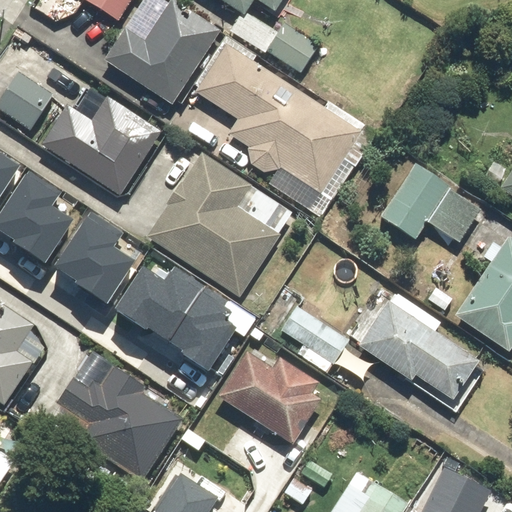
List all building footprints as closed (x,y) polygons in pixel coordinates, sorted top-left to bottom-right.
[(89,0),(122,21),(135,0),(89,0)] [(166,0),(148,0),(109,60),(177,104),(225,31),(177,0),(174,0),(172,4),(166,0)] [(226,0),(249,15),(258,0),(262,0),(279,11),(285,0),(226,0)] [(245,13),(234,31),(269,53),(280,36),(245,13)] [(321,45),(288,24),(271,51),(304,72),(321,45)] [(366,131),(231,44),(199,93),(241,119),(231,134),(252,147),(251,149),(254,163),(267,172),(283,170),(284,167),(325,194),(366,131)] [(21,73),(0,105),(0,107),(34,129),(55,95),(21,73)] [(46,145),(124,195),(166,131),(111,96),(96,120),(72,105),(46,145)] [(367,132),(349,159),(359,165),(376,138),(367,132)] [(0,199),(21,164),(0,151),(0,199)] [(207,154),(151,236),(243,297),(285,235),(241,206),(255,186),(207,154)] [(419,239),(431,221),(463,242),(485,210),(453,189),(454,187),(419,164),(385,216),(419,239)] [(281,170),(272,183),(313,210),(321,197),(281,170)] [(18,250),(43,265),(72,216),(58,208),(67,193),(30,171),(0,219),(0,227),(23,241),(18,250)] [(80,294),(105,309),(135,259),(120,251),(129,236),(92,214),(59,268),(86,284),(80,294)] [(511,238),(461,316),(511,348),(511,238)] [(144,267),(116,309),(168,343),(170,339),(203,288),(172,269),(165,280),(144,267)] [(203,288),(170,339),(185,349),(183,352),(207,368),(235,325),(227,321),(235,309),(203,288)] [(0,398),(8,404),(36,363),(20,352),(38,326),(0,300),(0,398)] [(484,360),(393,302),(364,347),(416,381),(420,375),(458,400),(484,360)] [(301,307),(285,331),(337,364),(352,340),(301,307)] [(248,347),(219,394),(294,441),(322,395),(315,390),(321,381),(280,356),(275,364),(248,347)] [(146,481),(185,419),(140,390),(145,382),(121,366),(107,388),(96,381),(93,385),(78,376),(61,404),(94,425),(83,442),(146,481)] [(0,486),(17,460),(0,449),(0,486)] [(484,511),(494,491),(447,469),(425,511),(484,511)] [(206,511),(218,495),(180,471),(153,511),(138,511),(139,511),(138,511),(206,511)] [(407,511),(412,505),(360,473),(335,511),(407,511)] [(297,479),(289,492),(306,504),(314,490),(297,479)]
